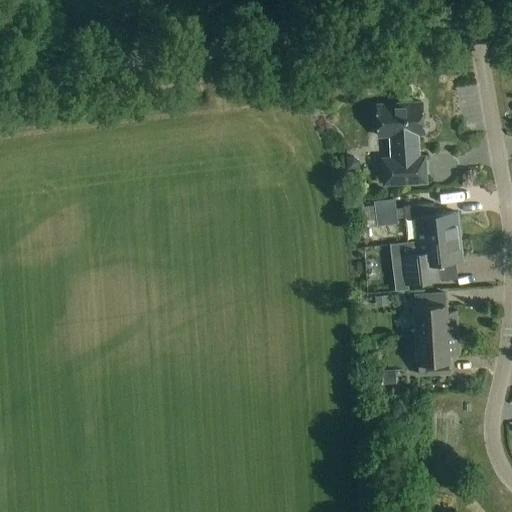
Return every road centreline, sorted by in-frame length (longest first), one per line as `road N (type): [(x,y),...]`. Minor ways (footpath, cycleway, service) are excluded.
road 1 (tertiary): [(0,80),(475,20)]
road 2 (residential): [(511,257),(475,20)]
road 3 (residential): [(511,485),(490,427),(511,297)]
